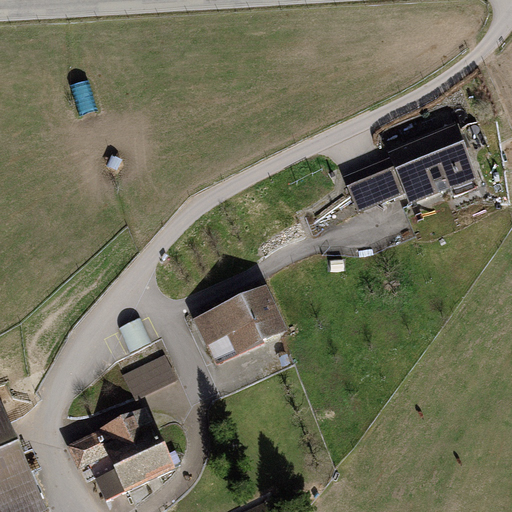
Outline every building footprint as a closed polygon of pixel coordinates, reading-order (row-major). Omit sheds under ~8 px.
[(93,84),(75,88),(83,122),(101,117),(93,84)] [(476,187),(454,135),(341,181),(356,216),(400,198),(407,215),(476,187)] [(265,289),(205,316),(227,366),(287,339),(265,289)] [(125,330),(131,356),(152,351),(146,325),(125,330)] [(168,358),(126,375),(138,404),(180,387),(168,358)] [(0,511),(34,511),(42,509),(0,407),(0,511)] [(146,413),(76,444),(103,506),(174,475),(146,413)]
